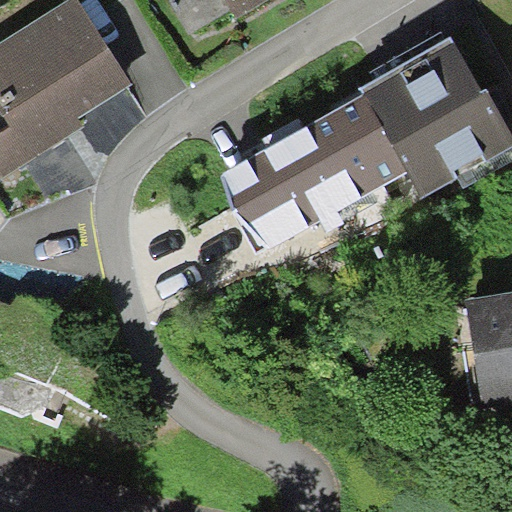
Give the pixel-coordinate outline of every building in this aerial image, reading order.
[(171,0),(190,32),(229,10),(235,21),(270,0),(171,0)] [(77,2),(0,48),(0,105),(14,129),(0,137),(0,177),(4,184),(87,135),(79,121),(131,91),(77,2)] [(359,89),(362,94),(406,173),(422,201),(511,151),(511,133),(492,99),(488,91),(480,95),(451,40),(359,89)] [(362,94),(221,174),(236,211),(258,251),(269,245),(270,248),(322,221),(328,233),(356,217),(392,195),(386,184),(406,173),(362,94)] [(511,298),(466,306),(482,414),(511,409),(511,298)]
